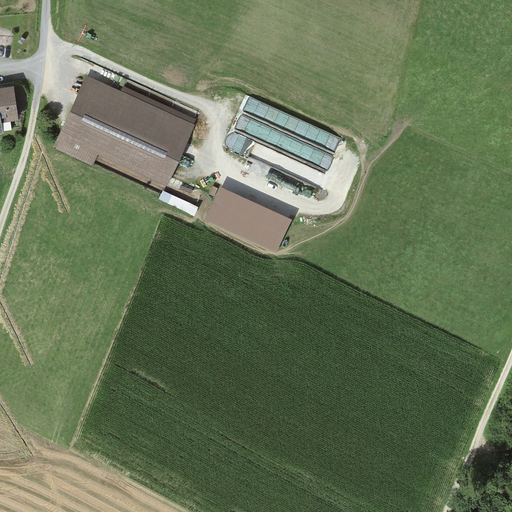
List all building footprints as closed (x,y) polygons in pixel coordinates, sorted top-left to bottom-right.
[(121,89),(86,73),(52,146),(93,165),(98,153),(167,185),(199,117),(124,83),(121,89)] [(19,118),(13,81),(0,83),(0,131),(3,131),(2,120),(19,118)] [(336,154),(343,137),(250,96),(228,145),(319,186),(323,178),(318,176),(320,171),(297,161),(306,141),(336,154)] [(292,215),(221,183),(204,220),(274,252),(292,215)] [(197,215),(201,206),(165,190),(160,199),(197,215)]
